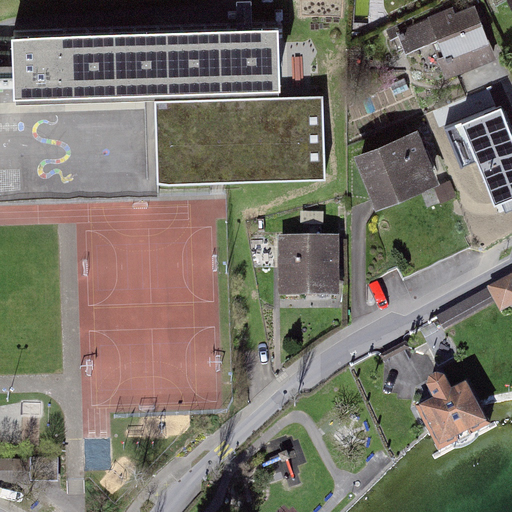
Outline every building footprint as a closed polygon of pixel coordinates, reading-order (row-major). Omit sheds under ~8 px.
[(447,72),(491,56),(471,2),(402,28),(409,45),(439,33),(446,53),(440,55),(447,72)] [(276,21),(13,30),(15,70),(15,81),(15,87),(164,82),(165,98),(154,98),(157,179),(326,174),(323,93),(271,94),(271,80),(278,79),(276,21)] [(0,81),(15,81),(15,70),(0,70),(0,81)] [(495,106),(445,128),(460,163),(510,141),(495,106)] [(431,175),(408,125),(353,150),(375,200),(431,175)] [(333,288),(333,243),(284,243),(284,295),(310,295),(310,288),(333,288)] [(490,301),(496,312),(511,303),(511,272),(436,313),(443,326),(490,301)] [(418,396),(422,407),(411,414),(434,460),(484,434),(461,390),(441,398),(436,387),(425,384),(420,387),(418,396)] [(54,458),(29,460),(30,484),(55,483),(54,458)]
